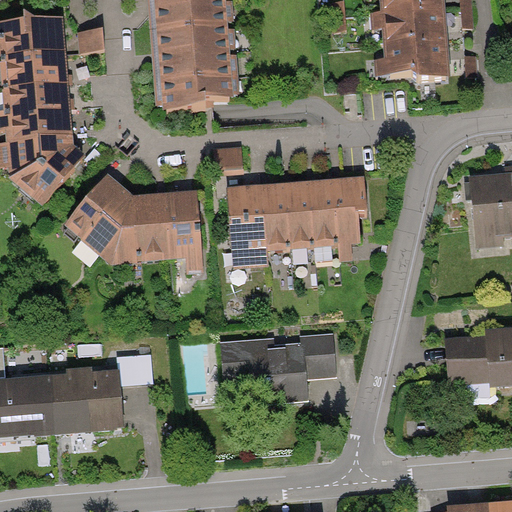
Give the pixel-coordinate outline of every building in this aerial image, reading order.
[(231,0),(160,0),(162,31),(168,113),(210,110),(239,108),(231,0)] [(386,0),(388,20),(448,15),(446,0),(386,0)] [(391,52),(450,48),(448,15),(388,20),(391,52)] [(67,22),(3,26),(4,54),(69,50),(67,22)] [(81,68),(105,70),(108,40),(84,38),(81,68)] [(393,85),(453,80),(450,48),(391,52),(393,85)] [(69,50),(4,54),(6,83),(70,79),(69,50)] [(70,79),(6,83),(8,111),(72,107),(70,79)] [(72,107),(8,111),(10,140),(74,135),(72,107)] [(10,140),(13,180),(46,209),(90,159),(75,146),(74,135),(10,140)] [(222,186),(248,181),(242,149),(215,154),(222,186)] [(511,166),(507,167),(507,174),(474,177),(479,244),(511,241),(511,166)] [(137,198),(112,177),(68,228),(116,269),(137,198)] [(364,183),(337,184),(342,251),(368,249),(364,183)] [(337,184),(311,186),(316,252),(342,251),(337,184)] [(311,186),(285,188),(289,254),(316,252),(311,186)] [(285,188),(259,190),(263,256),(289,254),(285,188)] [(259,190),(232,191),(237,258),(263,256),(259,190)] [(173,264),(206,262),(201,194),(168,196),(173,264)] [(137,198),(116,269),(173,264),(168,196),(137,198)] [(493,394),(511,392),(511,334),(488,336),(488,341),(448,344),(452,389),(492,385),(493,394)] [(336,380),(333,338),(221,347),(225,396),(270,392),(272,409),(313,405),(311,383),(336,380)] [(117,359),(119,379),(51,384),(55,437),(122,432),(119,389),(154,387),(152,357),(117,359)] [(0,440),(55,437),(51,384),(0,388),(0,440)]
